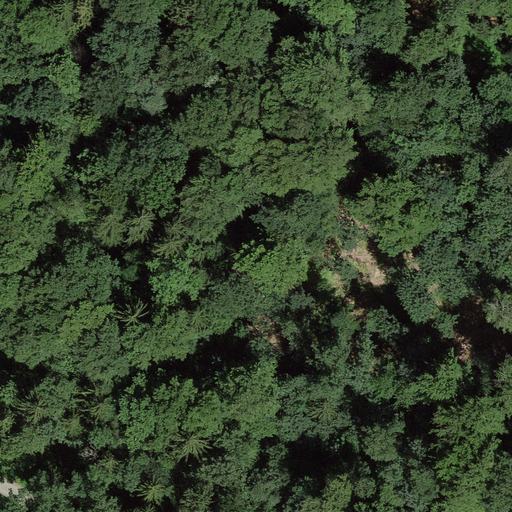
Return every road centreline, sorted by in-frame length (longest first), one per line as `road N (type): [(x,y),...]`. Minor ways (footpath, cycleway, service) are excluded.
road 1 (track): [(0,388),(131,358),(222,350),(373,389),(511,463)]
road 2 (track): [(222,350),(243,279),(210,150),(206,0)]
road 3 (track): [(66,511),(42,450),(36,379)]
